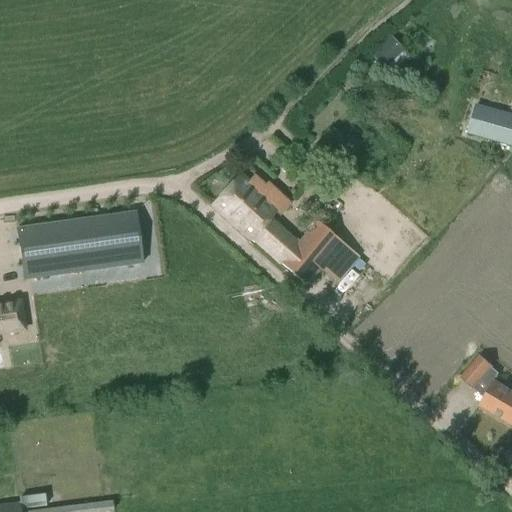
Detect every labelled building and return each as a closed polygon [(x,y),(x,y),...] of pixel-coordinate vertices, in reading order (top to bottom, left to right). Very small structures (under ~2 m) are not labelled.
[(389,41),(372,57),(384,70),(402,53),(389,41)] [(511,113),(474,103),(466,132),(511,144),(511,113)] [(238,175),(210,205),(248,240),(250,239),(304,286),(340,241),(314,220),(295,243),(268,218),(276,209),(238,175)] [(87,211),(8,223),(16,282),(96,270),(87,211)] [(0,333),(24,330),(19,302),(0,304),(0,333)] [(81,305),(61,307),(63,328),(83,325),(81,305)] [(477,356),(458,378),(471,389),(472,386),(489,367),(477,356)] [(489,367),(473,386),(483,395),(477,406),(478,407),(511,427),(511,391),(492,380),(496,374),(489,367)] [(452,409),(458,425),(478,417),(471,401),(452,409)] [(87,511),(113,509),(112,498),(23,509),(18,510),(17,511),(87,511)] [(17,511),(17,503),(0,505),(0,511),(17,511)]
